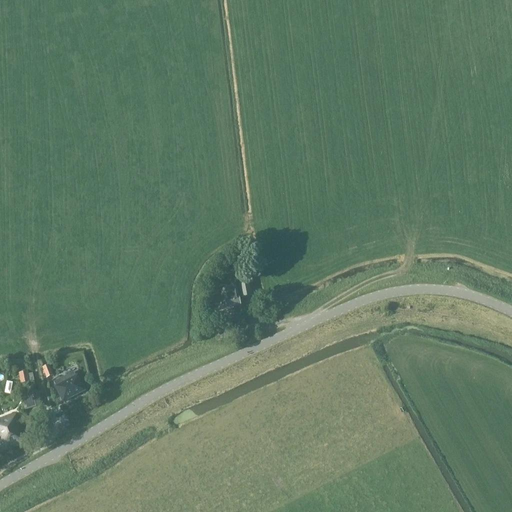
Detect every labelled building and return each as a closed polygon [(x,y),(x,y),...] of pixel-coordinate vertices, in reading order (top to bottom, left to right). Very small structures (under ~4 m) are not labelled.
[(239,299),(251,297),(248,280),(238,281),(240,289),(222,292),(226,310),(241,307),(239,299)] [(47,361),(41,363),(43,368),(42,368),(46,379),(53,376),(49,365),(47,361)] [(73,372),(53,383),(56,387),(55,387),(63,402),(84,391),(76,376),(76,377),(73,372)] [(28,373),(19,374),(21,384),(30,383),(34,382),(32,374),(28,375),(28,373)] [(36,392),(20,396),(24,410),(40,406),(36,392)] [(62,421),(70,417),(62,402),(55,406),(62,421)] [(0,453),(27,443),(16,414),(0,419),(0,453)]
